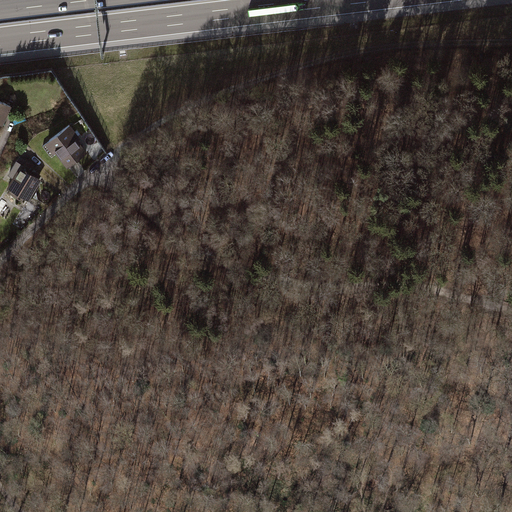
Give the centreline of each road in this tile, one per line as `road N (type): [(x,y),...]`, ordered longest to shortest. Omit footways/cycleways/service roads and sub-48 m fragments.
road 1 (unclassified): [(0,260),(109,162),(233,84),(337,54),(511,40)]
road 2 (track): [(97,175),(187,249),(254,272),(304,286),(435,288),(511,310)]
road 3 (motorway): [(0,36),(310,0)]
